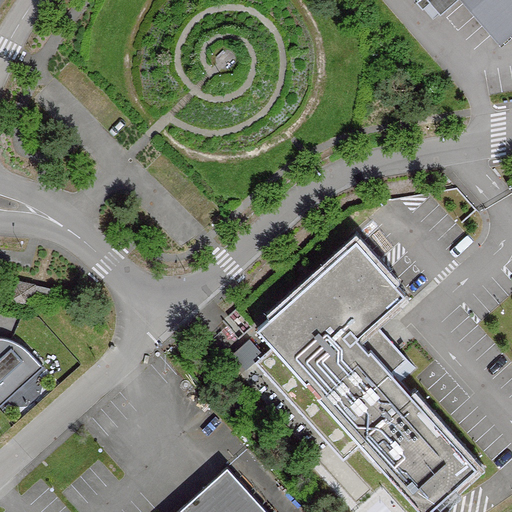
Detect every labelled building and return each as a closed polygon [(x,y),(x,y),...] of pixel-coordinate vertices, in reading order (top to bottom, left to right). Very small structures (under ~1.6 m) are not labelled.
[(511,0),(417,0),(423,7),(431,1),(441,13),(451,5),(446,0),(465,0),(502,43),(511,34),(511,0)] [(261,332),(276,349),(260,364),(349,462),(366,447),(425,511),(434,511),(482,468),(405,384),(411,378),(391,358),(401,350),(390,338),(381,347),(369,333),(378,325),(409,296),(359,242),(261,332)] [(9,304),(32,308),(36,285),(15,280),(9,304)] [(36,297),(54,301),(57,290),(38,286),(36,297)] [(390,338),(378,325),(369,333),(381,347),(390,338)] [(0,406),(45,366),(30,350),(28,349),(26,346),(22,344),(19,342),(16,341),(11,339),(6,338),(2,338),(0,337),(0,406)] [(420,370),(401,350),(391,358),(411,378),(420,370)] [(305,511),(252,452),(242,461),(256,477),(256,476),(288,511),(305,511)] [(274,511),(231,465),(179,511),(274,511)]
